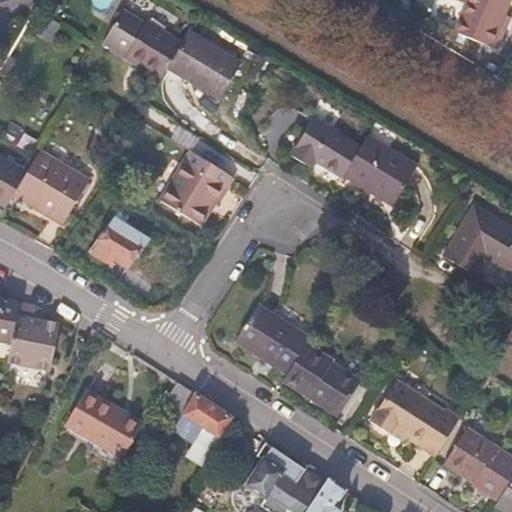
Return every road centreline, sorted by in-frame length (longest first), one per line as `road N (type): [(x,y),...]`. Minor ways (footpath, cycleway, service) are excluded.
road 1 (residential): [(413,511),(164,353)]
road 2 (residential): [(164,353),(249,224),(301,212)]
road 3 (residential): [(164,353),(0,253)]
